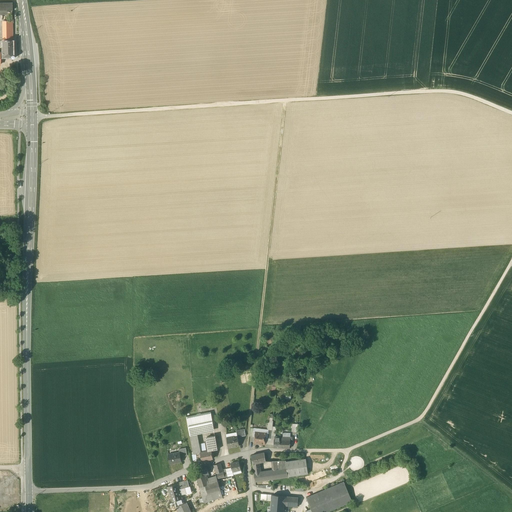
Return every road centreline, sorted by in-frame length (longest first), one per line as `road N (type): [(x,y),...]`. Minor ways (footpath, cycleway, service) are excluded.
road 1 (track): [(511,112),(459,93),(32,117)]
road 2 (track): [(287,102),(244,454)]
road 3 (secondary): [(32,125),(28,466)]
road 4 (track): [(511,270),(419,422)]
road 5 (unclassified): [(419,422),(351,452),(299,452)]
road 6 (unclassified): [(153,485),(28,493)]
